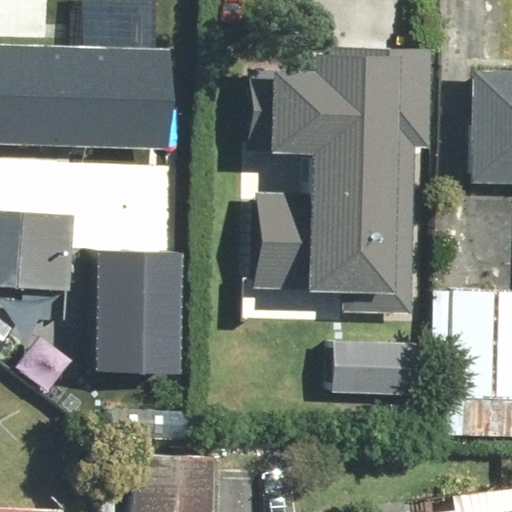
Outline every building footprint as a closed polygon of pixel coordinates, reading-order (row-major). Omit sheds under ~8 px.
[(77,158),(78,145),(157,147),(159,44),(0,39),(0,143),(40,144),(40,157),(77,158)] [(247,283),(292,284),(292,292),(335,293),(335,313),(374,314),(373,325),(415,326),(421,49),(378,48),(378,53),(297,52),(297,69),(259,68),(257,155),(295,156),(294,190),(249,189),(247,283)] [(459,177),(511,179),(511,69),(464,67),(459,177)] [(0,210),(0,287),(56,290),(59,213),(0,210)] [(511,285),(426,282),(421,433),(511,435),(511,285)] [(124,453),(123,511),(208,511),(209,455),(124,453)] [(61,511),(25,509),(26,476),(0,474),(0,511),(61,511)] [(511,511),(511,500),(422,511),(511,511)]
